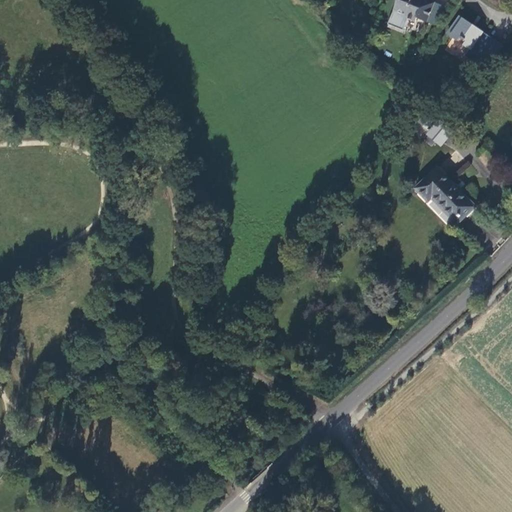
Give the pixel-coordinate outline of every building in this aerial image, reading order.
[(427,23),(436,0),(435,0),(394,0),(397,2),(394,11),(406,16),(405,18),(415,22),(416,20),(427,23)] [(487,35),(459,17),(447,35),(469,51),(465,58),(479,68),(490,57),(486,54),(484,55),(477,51),(487,35)] [(501,45),(487,35),(477,51),(484,55),(486,54),(490,57),(501,45)] [(437,119),(425,135),(442,147),(453,130),(437,119)] [(476,208),(437,169),(416,190),(428,203),(432,199),(458,226),(476,208)]
